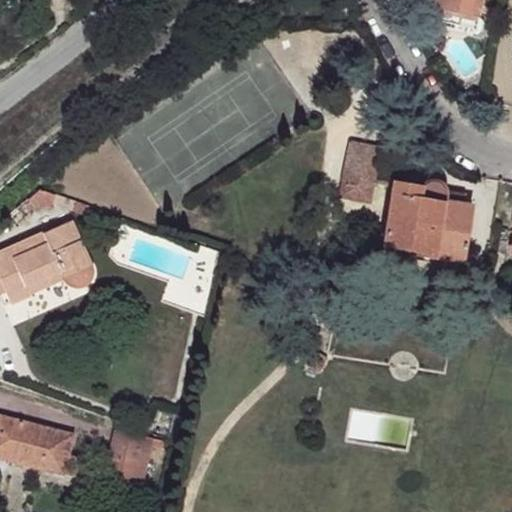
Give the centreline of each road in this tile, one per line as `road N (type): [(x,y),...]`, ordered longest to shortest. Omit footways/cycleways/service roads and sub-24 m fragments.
road 1 (unclassified): [(511,147),(470,138),(426,97),(372,0)]
road 2 (tertiary): [(126,0),(0,98)]
